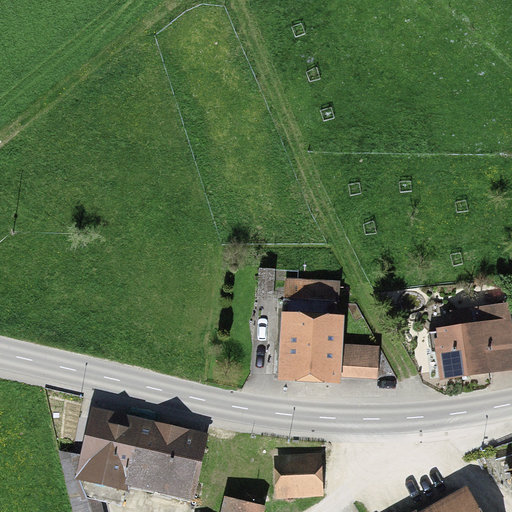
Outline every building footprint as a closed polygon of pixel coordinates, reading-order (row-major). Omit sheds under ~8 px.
[(277,275),(262,275),(262,299),(277,299),(277,275)] [(339,286),(291,283),(285,373),(333,376),(336,344),(339,286)] [(478,308),(450,312),(453,329),(428,332),(430,348),(440,347),(444,375),(511,365),(511,344),(506,306),(478,309),(478,308)] [(376,348),(336,344),(333,376),(373,380),(376,348)] [(209,432),(91,406),(80,454),(74,480),(80,481),(129,492),(130,486),(194,500),(209,432)] [(74,480),(80,454),(58,450),(72,511),(103,511),(101,501),(86,498),(80,481),(74,480)] [(319,454),(271,456),(273,496),(322,494),(319,454)] [(471,511),(464,497),(436,511),(471,511)] [(262,511),(263,505),(229,498),(225,511),(262,511)]
